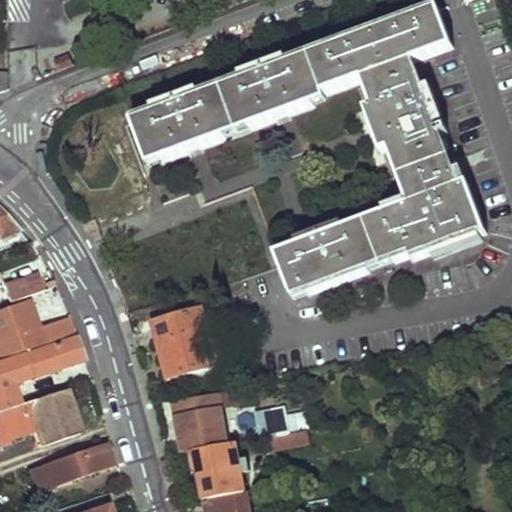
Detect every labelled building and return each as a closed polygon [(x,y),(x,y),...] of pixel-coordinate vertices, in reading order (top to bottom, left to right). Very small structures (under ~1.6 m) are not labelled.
[(440,13),(135,125),(150,164),(165,159),(167,165),(319,112),(318,108),(371,91),(380,118),(374,120),(390,163),(398,160),(415,208),(282,259),(296,296),(309,291),(313,295),(416,259),(417,263),(490,238),(467,176),(459,178),(446,142),(453,138),(437,92),(426,95),(418,68),(454,53),(440,13)] [(73,68),(70,58),(56,63),(59,74),(73,68)] [(0,72),(0,95),(10,92),(10,74),(0,72)] [(0,236),(0,237),(24,228),(23,227),(0,207),(0,206),(0,236)] [(41,277),(6,288),(12,304),(16,303),(46,293),(41,277)] [(55,283),(49,285),(51,291),(58,289),(55,283)] [(0,361),(56,341),(50,324),(41,327),(32,304),(19,308),(16,303),(12,304),(0,308),(0,361)] [(206,309),(155,323),(171,379),(213,368),(204,332),(211,330),(206,309)] [(14,388),(88,364),(80,337),(0,365),(0,414),(21,407),(14,388)] [(232,401),(257,397),(253,385),(221,391),(220,394),(176,402),(186,453),(194,452),(230,445),(223,397),(230,397),(232,401)] [(40,449),(81,433),(64,391),(21,407),(0,414),(0,444),(10,443),(9,439),(33,430),(40,449)] [(288,406),(259,413),(264,439),(292,434),(288,406)] [(249,461),(241,460),(238,444),(230,445),(194,452),(197,473),(202,473),(205,495),(247,489),(244,471),(251,471),(249,461)] [(104,449),(90,453),(87,448),(64,456),(66,461),(33,470),(38,488),(43,486),(44,491),(111,469),(104,449)] [(253,511),(250,495),(207,504),(208,511),(253,511)]
